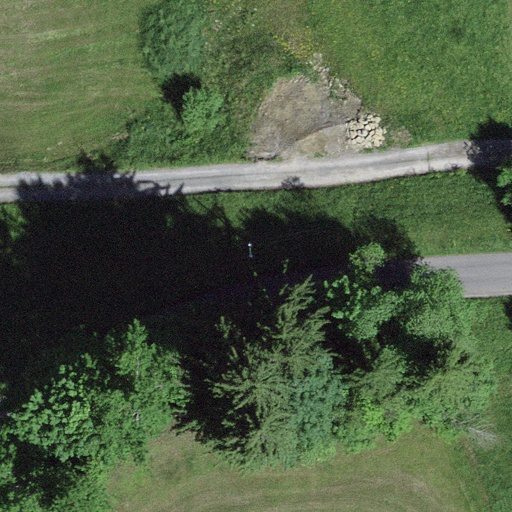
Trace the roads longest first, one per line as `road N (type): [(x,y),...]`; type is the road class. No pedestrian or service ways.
road 1 (unclassified): [(0,434),(205,327),(406,281),(511,275)]
road 2 (track): [(0,188),(511,154)]
